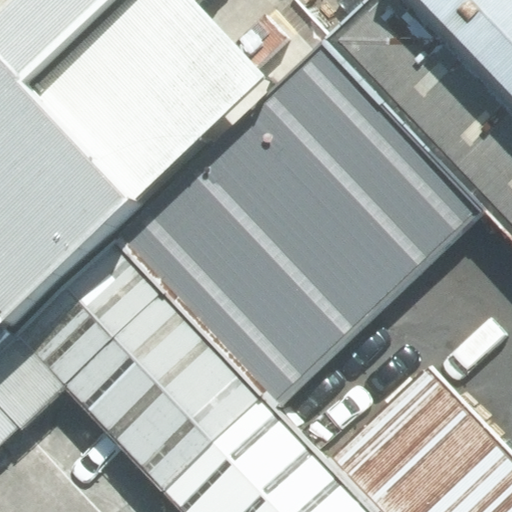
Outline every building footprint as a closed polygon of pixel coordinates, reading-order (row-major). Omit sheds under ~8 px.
[(297,399),(511,200),(355,36),(311,70),(245,0),(0,0),(0,308),(37,349),(43,342),(147,243),(297,399)] [(511,200),(511,0),(392,0),(355,36),(511,200)] [(205,511),(405,511),(353,458),(297,399),(147,243),(43,342),(83,384),(205,511)] [(37,349),(0,309),(0,459),(83,384),(43,342),(37,349)] [(353,458),(405,511),(511,511),(511,430),(451,366),(353,458)]
